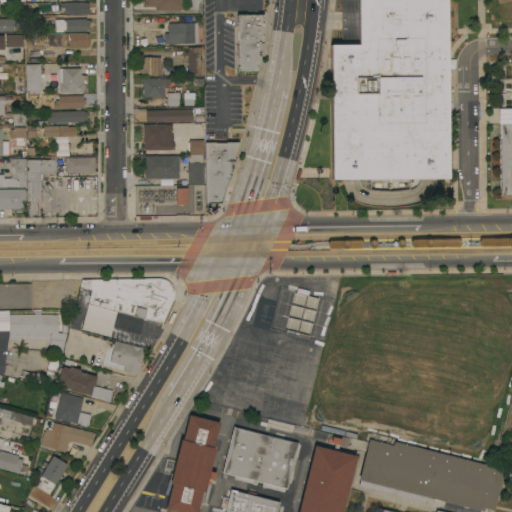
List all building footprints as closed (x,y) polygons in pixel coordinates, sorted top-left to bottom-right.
[(183,0),(184,9),(156,10),(156,7),(154,7),(154,6),(144,6),(143,0),(183,0)] [(359,0),(447,0),(447,101),(448,179),(333,180),(332,47),(359,47),(359,0)] [(65,15),(64,7),(60,7),(60,2),(65,2),(64,2),(85,1),(85,2),(88,2),(89,13),(86,13),(86,15),(65,15)] [(237,15),(263,15),(263,42),(260,43),(260,56),(259,56),(257,72),(237,73),(237,15)] [(0,18),(13,18),(14,31),(2,31),(2,30),(0,30),(0,18)] [(86,18),(86,20),(89,20),(89,29),(86,29),(86,31),(55,31),(55,19),(86,18)] [(194,22),(194,43),(164,44),(164,33),(168,33),(168,23),(194,22)] [(86,32),(86,33),(89,33),(89,46),(86,46),(86,47),(68,47),(68,32),(86,32)] [(48,33),(48,48),(34,48),(34,40),(30,40),(30,33),(48,33)] [(23,35),(23,46),(6,46),(6,35),(23,35)] [(201,73),(188,73),(188,55),(185,55),(185,52),(188,51),(187,47),(201,47),(201,73)] [(160,74),(142,74),(142,72),(140,72),(140,68),(142,68),(142,57),(160,57),(160,74)] [(26,64),(40,64),(41,88),(39,88),(39,92),(30,93),(30,89),(26,89),(26,64)] [(498,194),(511,194),(511,64),(510,65),(511,107),(496,107),(498,194)] [(59,92),(59,69),(62,69),(62,68),(81,68),(81,75),(87,75),(87,83),(83,83),(83,85),(84,85),(84,89),(83,89),(83,92),(59,92)] [(169,78),(169,87),(164,87),(164,97),(143,97),(142,78),(169,78)] [(179,92),(179,105),(167,105),(167,98),(167,92),(179,92)] [(83,95),(83,99),(85,99),(85,104),(83,104),(83,107),(79,107),(79,109),(76,109),(76,108),(54,108),(53,103),(55,103),(55,100),(58,100),(58,96),(83,95)] [(146,110),(192,109),(192,107),(204,107),(204,122),(192,122),(192,121),(146,122),(146,110)] [(83,110),(83,111),(87,111),(87,120),(84,120),(84,121),(66,122),(66,124),(53,124),(53,122),(48,122),(45,122),(45,112),(48,112),(48,111),(83,110)] [(13,113),(25,112),(25,125),(13,125),(13,113)] [(143,124),(173,124),(173,143),(169,143),(169,149),(145,150),(144,142),(143,142),(143,124)] [(54,137),(45,137),(45,134),(42,134),(42,129),(44,129),(44,125),(54,125),(65,125),(65,126),(76,126),(76,135),(54,136),(54,137)] [(0,127),(1,127),(1,141),(8,141),(8,154),(2,154),(2,155),(0,155),(0,127)] [(25,127),(25,137),(23,137),(23,145),(16,145),(16,137),(14,137),(14,127),(25,127)] [(203,139),(203,153),(189,154),(189,140),(203,139)] [(215,142),(215,143),(226,143),(226,142),(239,142),(239,147),(238,147),(235,157),(235,161),(228,161),(229,175),(230,175),(220,203),(208,203),(208,204),(205,204),(205,142),(215,142)] [(203,184),(188,184),(188,163),(190,163),(190,154),(202,154),(202,162),(203,162),(203,184)] [(145,178),(145,155),(178,155),(178,178),(145,178)] [(95,157),(95,172),(65,172),(65,157),(95,157)] [(0,174),(3,174),(3,178),(10,178),(10,158),(26,158),(26,187),(0,187),(0,174)] [(56,159),(56,172),(40,173),(41,202),(37,202),(37,215),(27,215),(27,159),(56,159)] [(176,187),(187,187),(187,204),(176,204),(176,187)] [(0,208),(0,189),(24,189),(24,205),(21,205),(21,208),(0,208)] [(88,304),(91,289),(80,286),(82,279),(161,278),(167,280),(170,283),(172,285),(173,287),(174,291),(174,294),(173,297),(162,323),(88,304)] [(58,314),(58,334),(16,334),(16,333),(9,333),(9,314),(58,314)] [(144,348),(137,374),(123,370),(124,366),(109,362),(113,348),(111,347),(112,343),(114,343),(115,340),(144,348)] [(71,390),(71,389),(67,388),(67,389),(60,387),(60,386),(56,385),(61,367),(63,367),(63,366),(69,368),(69,366),(80,369),(80,372),(96,376),(94,386),(92,386),(90,395),(71,390)] [(61,392),(83,398),(79,412),(90,414),(87,425),(77,422),(76,423),(70,421),(70,423),(63,421),(64,419),(55,417),(61,392)] [(0,407),(11,410),(9,419),(1,416),(0,420),(0,407)] [(202,491),(196,511),(178,511),(165,508),(171,483),(169,483),(180,439),(182,440),(189,415),(219,423),(213,447),(215,448),(209,471),(215,472),(213,480),(212,479),(211,484),(206,483),(204,492),(202,491)] [(90,446),(68,440),(65,451),(40,445),(44,428),(52,430),(53,422),(95,433),(90,446)] [(297,443),(286,488),(222,472),(234,427),(297,443)] [(393,445),(394,441),(503,469),(493,510),(483,507),(482,511),(434,499),(434,500),(426,499),(425,502),(359,486),(360,480),(359,479),(369,439),(393,445)] [(297,511),(314,445),(355,456),(341,511),(297,511)] [(0,467),(0,450),(18,455),(18,458),(22,459),(21,464),(27,465),(26,470),(20,468),(19,473),(0,467)] [(52,455),(66,464),(63,470),(64,471),(62,474),(61,473),(60,474),(61,475),(60,478),(58,477),(48,493),(35,485),(52,455)] [(230,490),(279,501),(276,511),(225,511),(226,508),(221,506),(223,496),(229,497),(230,490)]
